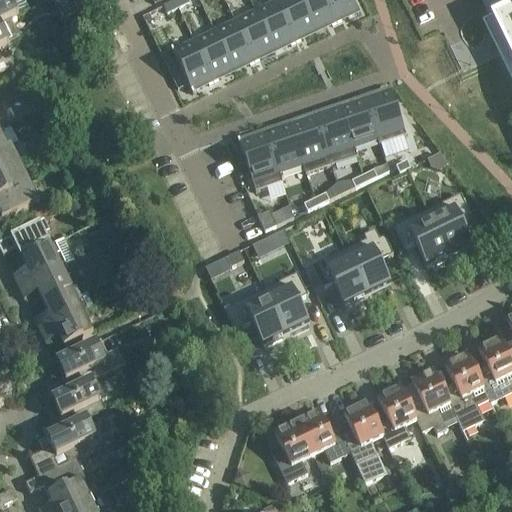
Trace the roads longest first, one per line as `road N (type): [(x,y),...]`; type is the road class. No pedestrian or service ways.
road 1 (residential): [(209,511),(242,416),(511,286)]
road 2 (residential): [(184,146),(389,77)]
road 3 (residential): [(171,120),(361,31)]
road 4 (residential): [(112,0),(171,120)]
